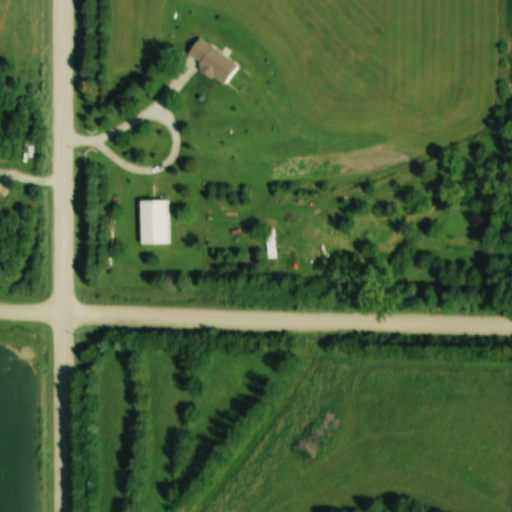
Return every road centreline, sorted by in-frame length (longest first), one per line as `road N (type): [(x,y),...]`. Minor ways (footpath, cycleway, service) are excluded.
road 1 (residential): [(0,312),(511,325)]
road 2 (residential): [(61,316),(62,0)]
road 3 (residential): [(61,511),(61,316)]
